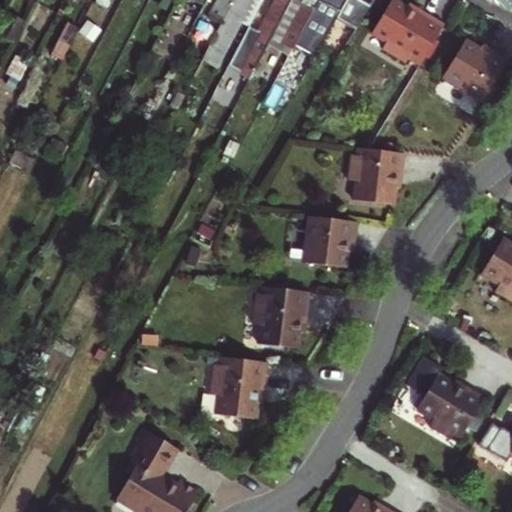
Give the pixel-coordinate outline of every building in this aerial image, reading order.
[(95,0),(94,4),(105,9),(110,0),(95,0)] [(160,0),(158,6),(166,10),(171,0),(160,0)] [(234,0),(214,0),(202,25),(217,33),(234,0)] [(234,0),(217,33),(202,61),(215,67),(239,21),(249,26),(262,0),(234,0)] [(274,0),(256,34),(247,29),(228,66),(250,78),(270,39),(290,0),(274,0)] [(318,0),(290,0),(270,39),(292,50),(295,44),(318,0)] [(335,20),(346,0),(318,0),(295,44),(315,55),(335,20)] [(356,31),(373,0),(346,0),(335,20),(356,31)] [(409,57),(420,64),(443,25),(418,10),(415,14),(407,9),(392,0),(391,0),(371,34),(385,43),(381,50),(405,64),(409,57)] [(407,9),(415,14),(418,10),(409,5),(407,9)] [(78,34),(93,43),(100,31),(85,22),(78,34)] [(441,78),(482,103),(507,60),(482,45),(479,49),(464,40),(441,78)] [(30,68),(15,60),(6,76),(21,84),(30,68)] [(40,109),(28,132),(38,137),(50,114),(40,109)] [(49,148),(60,155),(65,146),(53,140),(49,148)] [(233,159),(239,145),(228,140),(222,154),(233,159)] [(401,175),(403,154),(369,150),(359,149),(358,157),(354,157),(350,156),(347,181),(355,182),(353,201),(393,206),(395,189),(397,174),(401,175)] [(27,173),(33,161),(14,151),(8,163),(27,173)] [(88,182),(106,191),(112,179),(95,171),(88,182)] [(134,191),(145,196),(153,182),(142,176),(134,191)] [(235,202),(248,209),(255,195),(242,189),(235,202)] [(357,222),(307,216),(302,263),(346,269),(348,252),(353,252),(357,222)] [(511,245),(502,240),(481,274),(499,285),(495,292),(511,302),(511,245)] [(53,293),(59,280),(46,273),(39,286),(53,293)] [(306,323),(309,292),(266,287),(265,296),(260,295),(256,295),(252,324),(260,325),(258,344),(298,349),(300,332),(301,322),(306,323)] [(452,385),(437,376),(441,370),(421,357),(405,385),(424,396),(415,410),(432,420),(428,427),(450,440),(454,433),(460,437),(466,427),(473,415),(483,399),(465,388),(463,392),(452,385)] [(264,393),(267,363),(224,358),(223,366),(218,366),(214,365),(210,394),(218,395),(216,415),(256,419),(258,403),(259,393),(264,393)] [(452,385),(463,392),(465,388),(454,381),(452,385)] [(482,420),(473,415),(466,427),(475,432),(482,420)] [(186,511),(198,492),(183,483),(180,488),(161,477),(177,450),(150,434),(140,452),(136,450),(131,457),(135,459),(127,473),(130,475),(116,499),(137,511),(186,511)] [(373,505),(358,497),(348,511),(392,511),(384,507),(381,511),(373,505)] [(373,505),(381,511),(384,507),(375,502),(373,505)]
